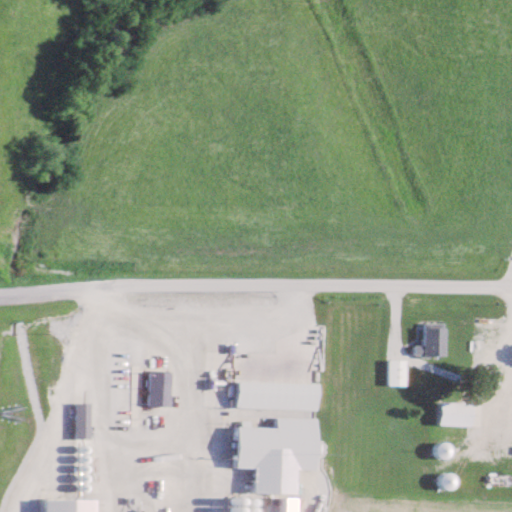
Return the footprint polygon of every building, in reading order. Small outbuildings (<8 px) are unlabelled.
[(446,327),(423,327),(423,345),(415,344),(414,353),(445,354),(446,327)] [(387,384),(405,384),(405,358),(387,358),(387,384)] [(147,404),(170,405),(171,371),(148,370),(147,404)] [(317,408),(318,382),(236,379),(235,406),(317,408)] [(472,402),(440,401),(439,424),(472,425),(472,402)] [(89,438),(89,402),(74,402),(74,438),(89,438)] [(252,492),(296,493),(296,468),(315,469),(317,417),(275,416),(275,426),(237,425),(235,466),(253,466),(252,492)] [(283,511),(295,511),(297,497),(284,496),(283,511)] [(42,511),(94,511),(95,499),(43,498),(42,511)]
